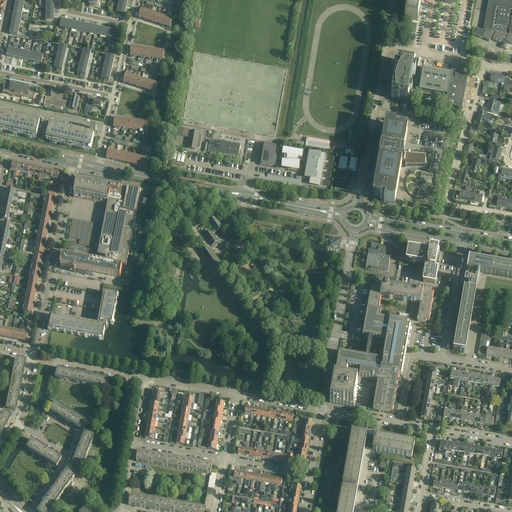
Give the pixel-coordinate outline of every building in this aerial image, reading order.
[(404,18),(404,19),(405,19),(409,19),(418,21),(421,0),(407,0),(405,18),(404,18)] [(478,29),(475,35),(481,39),(482,38),(489,41),(491,37),(493,38),(492,40),(500,43),(502,44),(500,47),(505,49),(507,44),(506,44),(507,42),(511,44),(511,2),(495,0),(488,0),(488,7),(487,6),(487,7),(488,7),(484,29),(483,29),(483,30),(483,31),(478,29)] [(141,10),(138,18),(139,18),(146,21),(149,12),(147,11),(147,10),(144,9),(143,10),(141,10)] [(149,12),(146,21),(154,23),(157,15),(154,14),(155,12),(151,11),(151,13),(149,12)] [(162,26),(164,17),(157,15),(154,23),(162,26)] [(164,17),(162,26),(169,28),(170,28),(172,20),(170,19),(170,18),(167,16),(167,18),(164,17)] [(59,28),(65,29),(67,21),(58,19),(57,24),(60,25),(59,28)] [(138,57),(140,48),(132,47),(131,47),(130,56),(138,57)] [(140,48),(138,57),(141,57),(140,59),(144,59),(144,58),(146,58),(148,49),(140,48)] [(148,49),(146,58),(149,59),(149,60),(152,61),(152,59),(155,59),(156,50),(148,49)] [(156,50),(155,59),(157,60),(157,61),(160,62),(160,60),(163,61),(164,52),(156,50)] [(61,73),(63,64),(55,62),(54,68),(57,69),(56,72),(61,73)] [(398,62),(395,76),(391,99),(407,102),(408,96),(411,96),(412,92),(409,91),(412,76),(415,76),(416,71),(413,71),(414,65),(398,62)] [(420,90),(434,93),(435,93),(434,97),(442,98),(441,105),(445,106),(445,108),(449,109),(450,107),(462,109),(467,76),(455,74),(456,72),(455,72),(452,71),(451,71),(424,67),(424,66),(423,66),(419,91),(420,91),(420,90)] [(85,78),(87,69),(79,67),(77,74),(81,74),(80,77),(85,78)] [(110,74),(102,73),(101,78),(104,79),(104,82),(108,83),(110,74)] [(131,85),(134,77),(126,74),(123,83),(131,85)] [(504,84),(505,78),(503,78),(503,76),(493,75),(492,78),(491,78),(490,82),(502,84),(504,84)] [(134,77),(131,85),(139,88),(141,79),(139,78),(139,77),(136,76),(136,77),(134,77)] [(503,88),(503,91),(503,92),(511,93),(511,85),(508,85),(509,79),(505,78),(504,84),(505,84),(504,88),(503,88)] [(149,82),(141,79),(139,88),(147,90),(149,82)] [(18,83),(17,83),(2,80),(2,81),(4,81),(3,86),(4,86),(3,88),(2,93),(7,94),(14,97),(14,96),(21,98),(28,99),(33,100),(35,95),(35,93),(37,88),(39,88),(24,85),(23,85),(18,84),(18,83)] [(149,82),(147,90),(149,91),(151,92),(154,93),(155,93),(157,84),(155,83),(155,82),(152,81),(151,82),(149,82)] [(51,98),(46,97),(45,100),(43,99),(42,104),(44,104),(44,106),(51,108),(51,106),(54,107),(54,109),(61,110),(62,108),(65,109),(66,102),(61,100),(64,100),(65,99),(66,94),(51,91),(50,95),(51,96),(51,98)] [(67,102),(66,109),(69,109),(76,111),(77,108),(79,97),(76,96),(75,96),(72,96),(70,102),(67,102)] [(86,104),(85,110),(90,112),(92,112),(93,107),(101,108),(102,102),(94,100),(94,101),(87,99),(86,104)] [(482,107),(481,110),(487,112),(487,111),(494,114),(498,115),(501,103),(498,102),(490,100),(487,109),(482,107)] [(479,113),(476,122),(480,123),(479,125),(487,127),(488,124),(490,116),(486,115),(487,114),(486,114),(487,112),(481,110),(480,113),(479,113)] [(0,130),(37,139),(36,138),(37,137),(40,121),(0,112),(0,130)] [(113,127),(122,128),(123,119),(115,118),(114,118),(113,127)] [(130,129),(131,120),(123,119),(122,128),(130,129)] [(139,121),(131,120),(130,129),(138,130),(139,121)] [(139,121),(138,130),(146,131),(147,122),(139,121)] [(46,139),(46,141),(46,140),(46,141),(91,151),(90,150),(91,149),(94,135),(97,136),(98,132),(95,131),(95,128),(91,127),(91,128),(90,127),(90,129),(89,132),(50,124),(46,139)] [(373,198),(372,198),(379,199),(381,200),(383,200),(383,199),(385,199),(385,200),(385,202),(384,202),(384,203),(387,203),(395,204),(394,203),(394,201),(395,202),(401,166),(400,166),(401,163),(402,163),(401,162),(401,161),(405,162),(405,166),(409,166),(424,166),(424,169),(425,169),(425,168),(426,156),(409,155),(406,154),(406,155),(404,155),(404,153),(408,130),(397,128),(397,130),(395,129),(396,126),(397,126),(386,124),(385,124),(385,125),(386,125),(386,127),(385,126),(381,149),(380,149),(380,150),(381,150),(380,153),(379,153),(379,154),(378,154),(376,154),(376,155),(376,156),(377,156),(377,157),(378,158),(379,158),(378,159),(379,159),(373,198)] [(195,149),(196,147),(200,148),(202,136),(198,135),(198,133),(191,132),(191,133),(188,132),(189,130),(179,128),(178,136),(187,137),(188,135),(190,136),(188,148),(196,150),(196,149),(195,149)] [(491,131),(488,143),(496,145),(501,146),(502,143),(496,142),(499,133),(491,131)] [(330,142),(309,138),(307,138),(305,146),(329,150),(330,142)] [(240,145),(210,140),(208,152),(238,157),(240,145)] [(269,167),(269,166),(272,166),(272,165),(276,166),(278,155),(274,154),(276,146),(265,145),(263,155),(262,154),(260,166),(269,167)] [(489,152),(489,153),(489,154),(489,155),(490,155),(490,156),(491,156),(492,156),(491,159),(492,159),(491,161),(491,162),(498,164),(499,161),(502,150),(500,149),(501,146),(496,145),(495,147),(494,147),(494,148),(493,147),(492,149),(491,150),(490,150),(490,151),(489,152)] [(106,158),(106,159),(114,161),(116,152),(114,151),(114,150),(111,149),(111,151),(108,150),(106,158)] [(303,152),(283,149),(282,156),(284,156),(284,160),(282,160),(282,166),(289,167),(289,168),(299,169),(300,161),(298,161),(298,159),(302,159),(303,152)] [(116,152),(114,161),(122,163),(124,154),(116,152)] [(124,154),(122,163),(130,164),(132,156),(130,155),(130,154),(127,153),(127,154),(124,154)] [(334,157),(310,153),(305,177),(312,178),(311,184),(318,185),(318,186),(329,188),(334,157)] [(132,156),(130,164),(138,166),(140,157),(137,157),(138,156),(135,155),(135,156),(132,156)] [(140,157),(138,166),(141,167),(146,168),(148,159),(146,159),(146,157),(143,157),(143,158),(140,157)] [(348,159),(340,158),(334,189),(348,191),(348,187),(349,187),(350,181),(351,179),(352,180),(353,172),(355,172),(357,161),(351,160),(348,159)] [(465,169),(471,171),(478,173),(481,162),(474,160),(471,168),(466,166),(465,169)] [(18,164),(16,176),(18,177),(19,172),(23,173),(24,165),(18,164)] [(39,179),(39,182),(41,182),(42,179),(42,178),(45,179),(47,170),(42,169),(40,177),(39,179)] [(471,171),(465,169),(464,172),(463,172),(460,182),(463,183),(463,184),(467,185),(470,174),(471,171)] [(500,170),(499,177),(500,179),(511,181),(511,178),(511,170),(503,169),(502,169),(500,169),(500,170)] [(53,172),(51,184),(53,185),(54,182),(53,182),(54,179),(58,179),(59,173),(58,173),(58,172),(56,172),(53,172)] [(60,266),(61,266),(64,267),(65,267),(68,268),(69,268),(72,268),(72,269),(73,269),(73,268),(76,269),(77,269),(78,269),(77,271),(77,272),(78,271),(87,275),(88,271),(88,272),(88,271),(90,272),(92,272),(96,273),(100,274),(104,274),(104,275),(104,274),(107,275),(107,276),(119,278),(119,277),(119,278),(120,278),(120,277),(121,268),(122,268),(121,267),(122,266),(126,267),(133,231),(134,225),(141,192),(77,180),(73,198),(108,204),(105,219),(96,261),(98,261),(98,263),(87,260),(87,258),(89,250),(76,247),(69,246),(67,257),(66,257),(63,256),(62,256),(63,257),(62,260),(61,266),(60,266)] [(460,200),(470,201),(471,194),(460,192),(460,196),(461,196),(460,200)] [(479,195),(471,194),(470,201),(480,203),(481,199),(482,200),(482,197),(484,197),(484,196),(484,194),(484,193),(483,193),(482,192),(481,192),(480,192),(480,193),(479,194),(479,195)] [(497,195),(497,199),(498,199),(497,202),(499,203),(498,206),(508,208),(509,200),(502,199),(502,196),(497,195)] [(44,205),(53,207),(54,203),(53,203),(54,199),(46,197),(44,205)] [(42,213),(51,215),(53,207),(44,205),(42,213)] [(180,211),(175,232),(180,233),(184,217),(191,219),(192,214),(180,211)] [(41,221),(50,223),(51,215),(42,213),(41,221)] [(211,231),(205,236),(212,246),(218,242),(212,234),(216,232),(219,230),(222,228),(223,228),(215,217),(212,219),(208,222),(214,229),(211,232),(211,231)] [(39,229),(48,231),(50,223),(41,221),(39,229)] [(37,231),(37,234),(38,235),(38,237),(47,239),(48,231),(39,229),(39,231),(37,231)] [(36,240),(35,243),(37,243),(36,245),(45,247),(47,239),(38,237),(37,240),(36,240)] [(330,237),(328,246),(331,247),(340,249),(340,248),(341,245),(340,245),(341,241),(340,239),(335,238),(336,238),(334,238),(332,238),(330,237)] [(380,244),(371,243),(370,249),(378,250),(378,251),(369,250),(365,270),(379,272),(379,270),(388,272),(392,249),(380,247),(380,244)] [(34,247),(34,251),(35,251),(35,253),(43,255),(44,255),(45,247),(36,245),(36,248),(34,247)] [(207,249),(200,254),(213,271),(220,266),(222,264),(210,247),(207,249)] [(401,247),(399,260),(422,264),(423,264),(423,263),(429,264),(428,268),(427,268),(424,283),(435,284),(438,269),(437,269),(438,265),(440,254),(437,253),(438,251),(430,249),(430,250),(430,251),(430,252),(425,251),(423,251),(401,247)] [(33,264),(42,265),(42,262),(43,257),(34,255),(33,264)] [(453,350),(465,352),(464,351),(478,271),(511,277),(511,267),(469,260),(469,258),(467,271),(469,271),(468,279),(465,279),(464,284),(466,285),(454,350),(453,349),(453,350)] [(33,264),(31,272),(40,273),(42,265),(33,264)] [(31,272),(29,280),(38,282),(40,273),(31,272)] [(29,280),(28,288),(37,290),(38,282),(29,280)] [(371,285),(367,309),(378,311),(381,296),(411,302),(420,303),(420,306),(418,317),(417,322),(425,323),(426,320),(428,321),(433,293),(431,292),(431,289),(423,288),(422,290),(417,289),(416,291),(413,291),(414,287),(395,284),(394,285),(394,288),(390,287),(388,287),(388,284),(381,283),(380,284),(379,284),(374,283),(374,286),(371,285)] [(26,290),(25,293),(27,293),(26,296),(35,298),(37,290),(28,288),(27,290),(26,290)] [(52,316),(49,330),(53,330),(103,340),(105,329),(106,329),(107,324),(112,325),(118,295),(104,293),(103,297),(105,297),(99,327),(55,319),(55,316),(52,316)] [(24,298),(24,301),(25,301),(25,304),(34,306),(35,298),(26,296),(26,298),(24,298)] [(32,313),(34,306),(25,304),(23,312),(32,314),(32,313)] [(369,338),(366,357),(339,352),(331,399),(330,403),(333,404),(354,407),(358,384),(348,382),(349,376),(374,380),(378,381),(377,382),(377,387),(373,409),(379,410),(381,410),(383,411),(385,411),(389,412),(389,411),(388,411),(389,410),(392,410),(398,377),(399,375),(400,375),(401,375),(405,350),(410,324),(380,318),(380,316),(381,312),(378,311),(367,309),(362,336),(369,338)] [(4,328),(3,337),(11,339),(12,330),(4,328)] [(12,330),(11,339),(19,341),(20,332),(12,330)] [(23,332),(20,332),(19,341),(26,342),(27,342),(29,333),(26,333),(26,332),(23,331),(23,332)] [(15,359),(12,376),(22,377),(23,370),(24,368),(23,368),(25,361),(15,359)] [(56,378),(73,382),(75,372),(68,371),(65,370),(58,369),(56,378)] [(73,382),(89,385),(91,376),(84,374),(82,374),(75,372),(73,382)] [(22,377),(12,376),(9,392),(18,394),(20,387),(20,384),(22,377)] [(98,377),(91,376),(89,385),(106,389),(108,379),(101,378),(98,377)] [(427,380),(426,387),(437,388),(437,386),(434,385),(435,382),(427,380)] [(426,387),(425,393),(433,394),(436,395),(437,388),(426,387)] [(18,394),(9,392),(6,409),(15,411),(16,404),(17,404),(17,401),(18,394)] [(65,420),(70,412),(55,403),(50,411),(57,415),(56,415),(59,417),(59,416),(65,420)] [(457,412),(456,420),(462,421),(463,413),(464,411),(464,407),(464,406),(462,406),(460,413),(457,412)] [(0,416),(0,430),(2,432),(6,425),(6,426),(7,423),(11,417),(3,412),(0,416)] [(85,421),(70,412),(65,420),(71,424),(73,426),(73,425),(80,429),(85,421)] [(481,416),(480,424),(486,425),(488,417),(488,415),(485,414),(485,417),(481,416)] [(302,417),(301,420),(303,420),(302,426),(304,427),(304,426),(311,427),(312,422),(307,421),(308,418),(302,417)] [(353,431),(348,461),(338,511),(351,511),(355,494),(358,491),(357,489),(356,489),(363,447),(373,449),(372,450),(412,457),(414,444),(381,438),(379,435),(377,436),(376,438),(375,437),(365,436),(366,434),(353,431)] [(81,442),(79,449),(88,452),(94,436),(85,433),(82,439),(81,442)] [(27,448),(42,457),(47,449),(41,446),(41,445),(39,444),(32,440),(27,448)] [(444,450),(446,450),(447,443),(441,442),(439,454),(443,455),(444,450)] [(263,452),(261,459),(267,460),(270,447),(267,446),(266,453),(263,452)] [(47,449),(42,457),(57,467),(62,458),(55,455),(56,454),(53,453),(47,449)] [(81,468),(88,452),(79,449),(76,455),(75,458),(72,465),(81,468)] [(151,464),(153,454),(138,451),(136,462),(151,464)] [(168,457),(153,454),(151,464),(166,467),(168,457)] [(297,456),(296,465),(301,465),(301,466),(302,463),(305,463),(306,457),(299,456),(297,456)] [(166,467),(181,470),(182,459),(168,457),(166,467)] [(181,470),(195,472),(197,462),(182,459),(181,470)] [(212,464),(197,462),(195,472),(210,475),(212,464)] [(61,478),(57,484),(65,490),(75,476),(67,470),(63,476),(61,478)] [(230,473),(229,480),(233,481),(237,482),(236,485),(238,485),(239,479),(241,472),(235,471),(234,473),(230,473)] [(238,485),(241,485),(242,479),(245,480),(246,473),(241,472),(239,479),(238,485)] [(257,482),(259,475),(253,474),(250,487),(253,487),(254,481),(257,482)] [(269,484),(270,477),(264,476),(262,489),(265,490),(266,483),(269,484)] [(432,477),(431,483),(433,484),(433,487),(439,488),(440,481),(434,480),(435,478),(432,477)] [(274,489),(274,491),(276,492),(277,486),(281,486),(282,480),(276,479),(274,489)] [(55,504),(65,490),(57,484),(53,490),(51,492),(47,498),(55,504)] [(128,506),(143,508),(145,498),(130,495),(128,506)] [(298,504),(299,498),(286,496),(286,499),(292,500),(291,503),(298,504)] [(49,511),(55,504),(47,498),(43,504),(41,506),(37,511),(49,511)] [(143,508),(158,511),(160,500),(145,498),(143,508)] [(158,511),(165,511),(173,511),(175,503),(160,500),(158,511)] [(173,511),(188,511),(189,506),(175,503),(173,511)]
